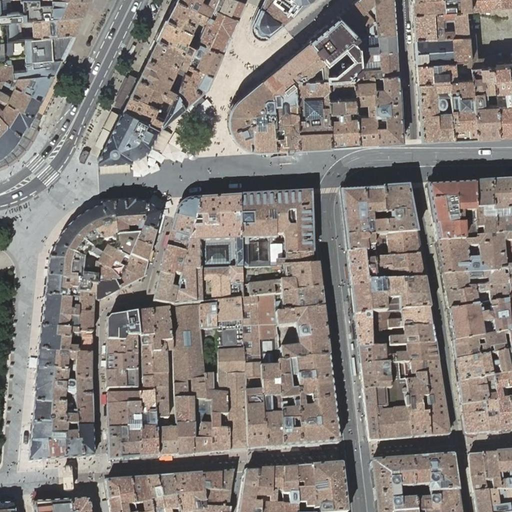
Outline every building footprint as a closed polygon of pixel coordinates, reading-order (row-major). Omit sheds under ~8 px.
[(61,58),(74,33),(43,35),(33,36),(27,36),(22,36),(21,25),(25,24),(24,18),(23,8),(22,0),(0,0),(0,62),(12,62),(25,61),(40,60),(61,58)] [(22,0),(23,8),(24,18),(32,18),(83,15),(89,2),(89,0),(22,0)] [(197,19),(204,23),(207,17),(208,14),(178,0),(176,0),(167,19),(191,30),(191,31),(197,19)] [(178,0),(208,14),(210,11),(215,0),(178,0)] [(236,18),(243,1),(240,0),(215,0),(210,11),(208,14),(207,17),(204,23),(202,29),(199,34),(200,35),(198,40),(204,43),(211,46),(222,51),(226,40),(234,22),(236,18)] [(268,35),(309,0),(307,1),(305,2),(303,2),(300,3),(298,3),(296,3),(294,2),(292,2),(290,2),(288,1),(286,0),(263,0),(254,24),(253,24),(253,25),(253,26),(253,27),(253,28),(253,29),(253,30),(254,31),(255,32),(256,33),(257,34),(258,35),(259,36),(260,36),(261,37),(263,37),(264,37),(265,37),(266,37),(266,36),(267,36),(268,36),(268,35)] [(373,35),(376,34),(375,19),(367,10),(366,9),(357,0),(356,0),(338,15),(359,36),(367,35),(373,35)] [(376,34),(396,33),(393,0),(357,0),(366,9),(367,10),(375,10),(375,19),(376,34)] [(455,10),(467,10),(471,9),(470,0),(412,0),(413,13),(445,11),(453,11),(455,10)] [(467,10),(467,15),(511,12),(510,0),(470,0),(471,9),(467,10)] [(367,10),(375,19),(375,10),(367,10)] [(454,36),(468,35),(467,15),(467,10),(455,10),(453,11),(453,16),(453,20),(454,26),(454,30),(454,36)] [(415,38),(454,36),(454,30),(454,26),(446,26),(446,30),(443,30),(443,27),(442,21),(442,17),(445,17),(446,21),(453,20),(453,16),(453,11),(445,11),(413,13),(415,38)] [(21,25),(22,36),(27,36),(33,36),(43,35),(74,33),(83,15),(32,18),(24,18),(25,24),(21,25)] [(361,69),(360,52),(359,46),(358,46),(353,40),(359,36),(338,15),(308,39),(325,61),(327,62),(344,48),(353,57),(334,72),(327,73),(327,79),(352,77),(361,70),(361,69)] [(198,43),(198,40),(200,35),(199,34),(191,31),(191,30),(167,19),(158,38),(191,55),(196,45),(196,44),(197,44),(197,43),(198,43)] [(191,31),(199,34),(202,29),(204,23),(197,19),(191,31)] [(397,50),(396,33),(376,34),(373,35),(367,35),(359,36),(359,46),(360,52),(379,51),(397,50)] [(454,60),(471,60),(469,35),(468,35),(454,36),(415,38),(416,52),(416,64),(427,63),(455,61),(454,60)] [(189,60),(189,59),(191,55),(158,38),(148,58),(175,72),(182,76),(184,72),(187,66),(188,63),(189,61),(189,60)] [(322,79),(327,79),(327,73),(327,62),(325,61),(308,39),(261,78),(272,92),(273,104),(281,103),(287,103),(296,102),(295,81),(301,80),(308,80),(314,80),(322,79)] [(213,73),(222,51),(211,46),(204,43),(202,46),(202,45),(202,44),(201,44),(201,43),(200,43),(199,43),(198,43),(197,43),(197,44),(196,44),(196,45),(191,55),(189,59),(196,62),(195,65),(213,73)] [(398,74),(397,50),(379,51),(360,52),(361,69),(361,70),(362,77),(370,76),(374,76),(379,75),(382,75),(398,74)] [(54,73),(61,58),(40,60),(25,61),(12,62),(0,62),(0,77),(13,76),(54,73)] [(182,77),(182,76),(175,72),(148,58),(138,78),(173,96),(175,91),(176,89),(182,77)] [(474,105),(473,92),(472,79),(472,77),(471,68),(471,60),(454,60),(455,61),(455,64),(467,63),(468,79),(456,80),(450,81),(450,90),(451,95),(452,111),(453,138),(476,136),(475,113),(474,113),(474,105)] [(455,64),(455,61),(427,63),(416,64),(417,82),(432,82),(436,81),(447,81),(450,81),(456,80),(455,64)] [(207,87),(213,73),(195,65),(194,65),(188,63),(187,66),(184,72),(182,76),(182,77),(190,81),(200,93),(207,87)] [(455,64),(456,80),(468,79),(467,63),(455,64)] [(511,75),(509,75),(509,74),(508,74),(508,65),(493,66),(495,91),(506,90),(511,90),(511,75)] [(495,91),(493,66),(478,68),(475,68),(471,68),(472,77),(472,79),(473,92),(483,92),(487,91),(495,91)] [(52,78),(54,73),(13,76),(0,77),(3,79),(10,82),(14,84),(42,98),(52,79),(51,79),(52,78)] [(402,141),(398,74),(382,75),(379,75),(374,76),(374,88),(375,111),(375,113),(376,120),(377,142),(402,141)] [(374,88),(374,76),(370,76),(362,77),(354,77),(355,82),(355,87),(355,92),(356,97),(356,103),(357,110),(357,115),(357,117),(359,143),(377,142),(376,120),(375,113),(375,111),(374,88)] [(3,79),(0,77),(0,96),(6,100),(6,101),(34,116),(42,98),(14,84),(10,82),(3,79)] [(116,100),(125,105),(130,94),(136,82),(127,77),(116,100)] [(185,105),(200,93),(190,81),(182,77),(176,89),(185,105)] [(355,82),(354,77),(352,77),(327,79),(328,89),(328,98),(332,98),(332,89),(355,87),(355,82)] [(61,83),(52,78),(51,79),(52,79),(42,98),(51,102),(61,83)] [(170,102),(173,96),(138,78),(136,82),(130,94),(157,107),(162,98),(170,102)] [(274,118),(273,104),(272,92),(261,78),(238,98),(237,99),(236,100),(235,101),(234,102),(233,104),(232,105),(231,107),(231,108),(230,110),(230,112),(229,114),(229,117),(229,119),(229,122),(230,124),(230,126),(230,129),(231,131),(255,120),(266,119),(274,118)] [(321,105),(329,105),(328,98),(328,89),(327,79),(322,79),(314,80),(308,80),(301,80),(295,81),(296,102),(297,115),(304,115),(310,115),(309,97),(321,97),(321,105)] [(421,140),(453,138),(452,111),(438,111),(438,106),(438,107),(439,107),(440,107),(441,107),(442,107),(443,107),(444,107),(444,106),(445,106),(445,105),(445,104),(446,104),(446,103),(446,102),(446,101),(446,100),(446,99),(446,98),(445,98),(445,97),(444,96),(443,95),(442,95),(441,95),(440,95),(439,95),(438,95),(438,96),(437,96),(437,91),(446,90),(446,93),(450,95),(451,95),(450,90),(450,81),(447,81),(436,81),(432,82),(417,82),(419,113),(421,140)] [(162,124),(185,105),(176,89),(175,91),(173,96),(170,102),(166,111),(163,117),(159,126),(162,124)] [(438,111),(452,111),(451,95),(450,95),(446,93),(446,90),(437,91),(437,96),(438,96),(438,95),(439,95),(440,95),(441,95),(442,95),(443,95),(444,96),(445,97),(445,98),(446,98),(446,99),(446,100),(446,101),(446,102),(446,103),(446,104),(445,104),(445,105),(445,106),(444,106),(444,107),(443,107),(442,107),(441,107),(440,107),(439,107),(438,107),(438,106),(438,111)] [(511,90),(506,90),(495,91),(496,103),(496,105),(498,135),(511,134),(511,90)] [(496,103),(495,91),(487,91),(483,92),(473,92),(474,105),(474,113),(475,113),(476,136),(498,135),(496,105),(496,103)] [(159,128),(159,126),(163,117),(155,113),(157,107),(130,94),(125,105),(123,109),(137,116),(137,117),(159,128)] [(0,156),(0,157),(1,156),(2,156),(3,155),(4,154),(5,153),(6,153),(7,152),(8,151),(9,150),(10,150),(10,149),(11,148),(12,147),(12,146),(13,146),(14,145),(15,144),(15,143),(16,142),(16,141),(17,141),(18,140),(18,139),(19,139),(19,138),(19,137),(20,136),(21,135),(22,133),(26,125),(28,126),(34,116),(6,101),(6,100),(0,96),(0,156)] [(331,145),(359,143),(357,117),(352,118),(352,110),(357,110),(356,103),(356,97),(332,98),(328,98),(329,105),(331,145)] [(157,107),(166,111),(170,102),(162,98),(157,107)] [(276,148),(298,147),(297,115),(296,102),(287,103),(281,103),(273,104),(274,118),(276,148)] [(298,147),(331,145),(329,105),(321,105),(322,114),(310,115),(304,115),(297,115),(298,147)] [(155,113),(163,117),(166,111),(157,107),(155,113)] [(150,146),(159,128),(137,117),(137,116),(123,109),(121,113),(120,113),(108,136),(97,159),(97,162),(131,160),(131,157),(133,157),(134,156),(136,156),(137,156),(139,155),(140,155),(141,154),(143,153),(144,152),(145,152),(145,151),(146,151),(147,150),(147,149),(148,148),(149,148),(149,147),(150,146)] [(41,120),(34,116),(28,126),(26,125),(22,133),(21,135),(20,136),(19,137),(19,138),(19,139),(18,139),(18,140),(17,141),(16,141),(16,142),(15,143),(15,144),(14,145),(13,146),(12,146),(12,147),(11,148),(10,149),(10,150),(9,150),(8,151),(7,152),(6,153),(5,153),(4,154),(3,155),(2,156),(1,156),(0,157),(0,156),(0,167),(13,160),(21,153),(30,142),(41,120)] [(260,150),(276,148),(274,118),(266,119),(255,120),(231,131),(232,132),(233,134),(234,135),(234,136),(235,138),(236,139),(237,140),(238,141),(239,142),(240,143),(240,144),(241,144),(242,145),(243,145),(245,146),(247,147),(248,147),(250,148),(252,148),(254,149),(256,149),(258,149),(260,150)] [(169,133),(159,128),(150,146),(149,147),(159,152),(169,133)] [(78,147),(73,159),(79,161),(84,163),(90,152),(78,147)] [(492,221),(492,236),(501,235),(511,234),(511,229),(510,181),(491,182),(490,208),(490,213),(492,213),(492,218),(492,221)] [(475,231),(475,238),(480,237),(492,236),(492,221),(492,218),(492,213),(490,213),(490,208),(491,182),(474,184),(474,213),(475,231)] [(432,226),(435,243),(475,241),(475,238),(475,231),(474,213),(474,184),(428,186),(427,187),(426,187),(426,188),(426,189),(432,226)] [(406,188),(382,189),(384,214),(384,223),(385,235),(386,235),(415,233),(407,189),(407,188),(406,188)] [(382,189),(362,191),(365,237),(372,236),(385,235),(384,223),(384,214),(382,189)] [(339,192),(340,201),(340,200),(341,200),(348,193),(348,192),(348,191),(339,192)] [(355,191),(348,191),(348,192),(348,193),(341,200),(340,200),(340,201),(340,208),(341,208),(342,208),(347,202),(352,197),(355,192),(355,191)] [(365,237),(362,191),(355,191),(355,192),(352,197),(347,202),(342,208),(341,208),(340,208),(342,223),(346,254),(366,252),(373,251),(372,236),(365,237)] [(311,242),(309,194),(291,195),(273,196),(273,235),(273,238),(274,238),(276,235),(280,235),(282,237),(282,243),(311,242)] [(273,196),(238,198),(240,239),(241,266),(241,268),(247,268),(270,268),(277,267),(277,263),(283,263),(283,255),(282,243),(274,243),(273,243),(273,242),(273,238),(273,235),(273,196)] [(197,304),(200,304),(202,303),(205,303),(214,302),(216,301),(223,300),(230,300),(239,298),(242,298),(241,285),(241,268),(241,266),(240,239),(238,198),(200,200),(194,222),(190,237),(189,241),(186,254),(179,280),(172,307),(197,304)] [(148,201),(146,205),(156,214),(159,213),(160,214),(162,206),(162,204),(149,200),(148,201)] [(175,215),(174,217),(194,222),(200,200),(192,201),(189,201),(187,202),(186,202),(185,203),(184,203),(183,203),(183,204),(182,204),(182,205),(181,205),(180,206),(179,207),(178,208),(178,209),(177,210),(175,215)] [(123,202),(113,204),(114,221),(115,236),(138,235),(140,235),(142,229),(145,220),(143,220),(146,205),(138,204),(135,204),(135,201),(123,202)] [(140,235),(138,235),(115,236),(114,221),(113,204),(101,205),(101,208),(92,210),(81,216),(73,222),(64,233),(61,236),(56,245),(52,257),(49,257),(47,277),(77,281),(77,295),(87,294),(93,294),(93,301),(99,302),(143,278),(155,233),(142,229),(140,235)] [(145,220),(142,229),(155,233),(160,214),(159,213),(156,214),(146,205),(143,220),(145,220)] [(174,217),(170,232),(190,237),(194,222),(174,217)] [(170,232),(166,249),(186,254),(189,241),(190,237),(170,232)] [(385,235),(372,236),(373,251),(374,259),(374,260),(388,259),(419,256),(415,233),(386,235),(385,235)] [(438,259),(441,276),(506,271),(511,270),(511,265),(509,266),(508,257),(511,256),(511,240),(511,234),(501,235),(492,236),(480,237),(475,238),(475,241),(435,243),(438,259)] [(277,263),(277,267),(280,267),(312,266),(317,265),(316,255),(317,255),(315,241),(311,242),(282,243),(283,255),(283,263),(277,263)] [(166,249),(159,275),(179,280),(186,254),(166,249)] [(374,259),(373,251),(366,252),(346,254),(350,289),(367,286),(366,282),(376,281),(373,260),(374,260),(374,259)] [(423,279),(419,256),(388,259),(374,260),(373,260),(376,281),(384,281),(392,281),(413,280),(423,279)] [(247,268),(241,268),(241,285),(242,298),(247,297),(257,296),(274,295),(281,294),(320,290),(317,265),(312,266),(280,267),(277,267),(270,268),(247,268)] [(441,276),(444,293),(467,292),(466,288),(468,288),(474,288),(480,287),(480,280),(487,280),(488,286),(488,288),(505,286),(507,286),(506,271),(441,276)] [(159,275),(152,302),(172,307),(179,280),(159,275)] [(77,281),(47,277),(45,296),(77,300),(77,314),(92,314),(93,301),(93,294),(87,294),(77,295),(77,281)] [(384,281),(376,281),(366,282),(367,286),(350,289),(353,316),(369,314),(386,313),(393,312),(398,311),(400,311),(429,309),(423,279),(413,280),(392,281),(384,281)] [(444,293),(447,311),(478,306),(489,304),(506,302),(505,286),(488,288),(488,286),(480,287),(474,288),(468,288),(466,288),(467,292),(444,293)] [(320,290),(281,294),(282,300),(282,305),(283,312),(323,309),(320,290)] [(274,295),(257,296),(258,340),(259,355),(259,364),(260,368),(260,379),(261,392),(262,426),(264,425),(265,449),(282,448),(280,405),(277,367),(277,362),(279,362),(281,362),(280,349),(278,349),(278,346),(277,339),(276,327),(277,327),(276,313),(275,306),(275,301),(274,295)] [(77,300),(45,296),(42,326),(77,330),(77,333),(92,334),(92,314),(77,314),(77,300)] [(243,350),(243,364),(259,364),(259,355),(258,340),(257,296),(247,297),(242,298),(239,298),(241,320),(241,325),(243,344),(243,350)] [(214,302),(214,305),(216,322),(216,326),(217,329),(217,334),(217,351),(218,375),(218,394),(227,394),(227,417),(228,432),(228,452),(247,451),(245,429),(246,429),(244,392),(244,387),(244,380),(244,374),(243,364),(243,350),(243,344),(241,325),(241,320),(239,298),(230,300),(223,300),(216,301),(214,302)] [(447,311),(452,343),(482,337),(493,335),(503,333),(508,332),(507,307),(506,302),(489,304),(478,306),(447,311)] [(200,306),(199,306),(199,331),(211,330),(217,329),(216,326),(216,322),(214,305),(200,306)] [(198,307),(168,310),(170,341),(172,341),(172,349),(172,353),(174,384),(186,384),(185,380),(191,380),(204,379),(203,376),(203,373),(199,337),(199,331),(199,306),(198,307)] [(283,312),(276,313),(277,327),(276,327),(277,339),(278,346),(278,349),(280,349),(281,362),(284,361),(294,360),(328,357),(323,309),(283,312)] [(432,327),(429,309),(400,311),(400,320),(394,321),(393,312),(386,313),(369,314),(370,330),(380,329),(387,329),(397,329),(403,328),(432,327)] [(151,341),(151,347),(152,350),(166,350),(169,350),(172,349),(172,341),(170,341),(168,310),(151,312),(152,326),(153,337),(154,341),(151,341)] [(136,314),(139,337),(141,347),(151,347),(151,341),(154,341),(153,337),(152,326),(151,312),(140,313),(136,314)] [(106,341),(136,340),(136,337),(139,337),(136,314),(135,314),(125,315),(109,318),(106,322),(106,341)] [(369,314),(353,316),(357,348),(371,348),(370,330),(369,314)] [(77,330),(42,326),(41,326),(38,350),(76,354),(91,354),(92,334),(77,333),(77,330)] [(434,345),(432,327),(403,328),(397,329),(397,338),(388,338),(388,339),(385,339),(385,342),(381,342),(380,329),(370,330),(371,348),(384,347),(388,347),(394,346),(405,346),(434,345)] [(452,343),(454,361),(487,356),(492,355),(498,354),(506,352),(510,351),(509,343),(509,334),(508,332),(503,333),(493,335),(482,337),(452,343)] [(124,356),(137,356),(137,345),(136,340),(106,341),(105,357),(124,356)] [(405,346),(394,346),(395,355),(395,356),(395,364),(404,363),(409,363),(437,362),(434,345),(405,346)] [(371,348),(357,348),(359,366),(373,364),(388,363),(388,364),(395,364),(395,356),(395,355),(394,346),(388,347),(384,347),(371,348)] [(151,347),(141,347),(142,378),(153,377),(153,375),(152,350),(151,347)] [(76,354),(38,350),(36,369),(66,372),(67,372),(76,373),(76,379),(90,380),(91,354),(76,354)] [(166,350),(152,350),(153,375),(167,374),(166,350)] [(454,361),(457,383),(492,377),(501,375),(505,374),(509,374),(508,365),(507,361),(506,352),(498,354),(492,355),(487,356),(454,361)] [(125,372),(137,371),(137,356),(124,356),(105,357),(105,372),(125,372)] [(284,361),(281,362),(279,362),(277,362),(277,367),(280,405),(293,405),(333,400),(328,357),(294,360),(284,361)] [(439,374),(437,362),(409,363),(404,363),(405,376),(410,375),(415,375),(424,375),(439,374)] [(373,364),(359,366),(362,391),(373,390),(385,389),(390,388),(405,387),(405,382),(405,376),(404,363),(395,364),(388,364),(388,363),(373,364)] [(244,374),(244,380),(260,379),(260,368),(259,364),(243,364),(244,374)] [(66,372),(36,369),(36,371),(34,393),(35,393),(34,403),(65,403),(76,404),(75,397),(91,395),(90,380),(76,379),(76,373),(67,372),(66,372)] [(105,372),(106,390),(125,389),(137,389),(137,371),(125,372),(105,372)] [(207,373),(203,373),(203,376),(204,379),(205,393),(205,400),(205,401),(211,401),(211,415),(211,425),(211,440),(210,440),(211,453),(228,452),(228,432),(227,417),(227,394),(218,394),(218,375),(212,375),(207,375),(207,373)] [(153,375),(153,377),(153,389),(167,388),(167,374),(153,375)] [(439,374),(424,375),(429,437),(447,436),(448,434),(439,374)] [(495,394),(496,401),(498,432),(510,432),(507,398),(507,389),(505,374),(501,375),(492,377),(493,381),(494,388),(495,394)] [(410,375),(405,376),(405,382),(405,387),(406,398),(407,410),(409,439),(429,437),(424,375),(415,375),(410,375)] [(142,378),(142,393),(154,393),(153,389),(153,377),(142,378)] [(457,383),(460,406),(484,403),(488,402),(496,401),(495,394),(494,388),(485,389),(485,383),(493,381),(492,377),(457,383)] [(186,384),(174,384),(175,399),(192,399),(198,400),(205,400),(205,393),(204,379),(191,380),(192,394),(186,394),(186,384)] [(245,429),(247,451),(265,449),(264,425),(262,426),(261,392),(260,379),(244,380),(244,387),(244,392),(246,429),(245,429)] [(373,390),(377,441),(393,440),(391,399),(396,399),(406,398),(405,387),(390,388),(385,389),(373,390)] [(153,389),(154,393),(155,415),(155,419),(155,428),(172,427),(172,423),(169,423),(168,419),(167,388),(153,389)] [(373,390),(362,391),(368,441),(369,442),(377,441),(373,390)] [(138,445),(139,459),(157,458),(155,429),(155,428),(155,419),(155,415),(154,393),(142,393),(138,394),(139,405),(139,416),(140,429),(141,444),(138,445)] [(106,394),(106,405),(126,405),(139,405),(138,394),(106,394)] [(92,426),(91,395),(75,397),(76,404),(78,425),(78,427),(92,426)] [(407,410),(406,398),(396,399),(391,399),(393,440),(409,439),(407,410)] [(176,428),(177,456),(192,455),(192,424),(192,399),(175,399),(176,424),(176,428)] [(198,400),(192,399),(192,424),(192,455),(193,455),(193,440),(199,440),(201,424),(198,424),(198,400)] [(205,401),(205,400),(198,400),(198,424),(201,424),(199,440),(193,440),(193,455),(211,453),(210,440),(211,440),(211,425),(211,415),(211,401),(205,401)] [(280,405),(282,448),(337,444),(338,443),(333,400),(293,405),(280,405)] [(485,413),(488,433),(498,432),(496,401),(488,402),(484,403),(485,413)] [(65,403),(34,403),(32,424),(68,424),(78,425),(76,404),(65,403)] [(484,403),(460,406),(461,416),(464,434),(465,435),(488,433),(485,413),(484,403)] [(107,417),(107,429),(126,429),(126,405),(106,405),(107,417)] [(120,446),(120,460),(139,459),(138,445),(141,444),(140,429),(139,416),(139,405),(126,405),(126,429),(126,446),(120,446)] [(68,424),(32,424),(31,433),(30,442),(47,442),(63,442),(79,441),(79,435),(78,427),(78,425),(68,424)] [(94,456),(92,426),(78,427),(79,435),(79,441),(80,443),(82,458),(93,457),(94,456)] [(155,429),(157,458),(173,456),(177,456),(176,428),(172,428),(172,427),(155,428),(155,429)] [(126,429),(107,429),(108,460),(109,461),(120,460),(120,446),(126,446),(126,429)] [(80,443),(79,441),(63,442),(65,460),(82,458),(80,443)] [(47,442),(30,442),(29,458),(28,463),(47,461),(47,442)] [(47,442),(47,461),(65,460),(63,442),(47,442)] [(511,490),(511,488),(509,452),(495,453),(496,473),(497,481),(498,491),(511,490)] [(491,492),(498,491),(497,481),(496,473),(495,453),(481,454),(483,482),(485,493),(491,492)] [(473,494),(485,493),(483,482),(481,454),(469,455),(468,457),(469,480),(472,494),(473,494)] [(374,496),(375,511),(459,511),(456,490),(452,457),(451,456),(371,462),(370,463),(374,496)] [(313,500),(313,510),(313,511),(346,511),(341,465),(340,465),(311,467),(313,485),(313,494),(313,500)] [(297,511),(298,510),(302,510),(306,510),(310,510),(313,510),(313,500),(313,494),(313,485),(311,467),(283,469),(282,492),(282,497),(282,498),(283,505),(283,511),(297,511)] [(272,469),(257,470),(256,485),(255,493),(254,496),(260,497),(260,501),(259,507),(259,511),(268,511),(269,502),(270,496),(272,469)] [(283,511),(283,505),(282,498),(282,497),(282,492),(283,469),(272,469),(270,496),(269,502),(268,511),(283,511)] [(244,472),(240,498),(253,500),(254,496),(255,493),(256,485),(257,470),(245,471),(244,472)] [(219,492),(230,493),(232,472),(220,473),(219,492)] [(220,473),(200,475),(203,491),(219,492),(220,473)] [(200,475),(188,476),(194,511),(199,511),(200,511),(207,511),(206,508),(205,503),(203,491),(200,475)] [(194,511),(188,476),(172,477),(178,511),(194,511)] [(178,511),(172,477),(157,478),(163,511),(178,511)] [(163,511),(157,478),(144,479),(149,511),(159,511),(161,511),(160,511),(163,511)] [(149,511),(144,479),(129,480),(135,511),(149,511)] [(118,499),(120,511),(135,511),(129,480),(105,482),(108,501),(118,499)] [(473,494),(475,511),(508,511),(508,505),(511,504),(511,490),(498,491),(491,492),(485,493),(473,494)] [(206,508),(228,509),(230,493),(219,492),(203,491),(205,503),(206,508)] [(253,500),(240,498),(237,511),(259,511),(259,507),(260,501),(256,500),(253,500)] [(108,501),(109,511),(120,511),(118,499),(108,501)] [(87,500),(69,501),(69,511),(90,511),(88,501),(88,500),(87,500)] [(59,502),(50,502),(50,511),(69,511),(69,501),(59,502)] [(50,511),(50,502),(32,504),(32,511),(50,511)]
